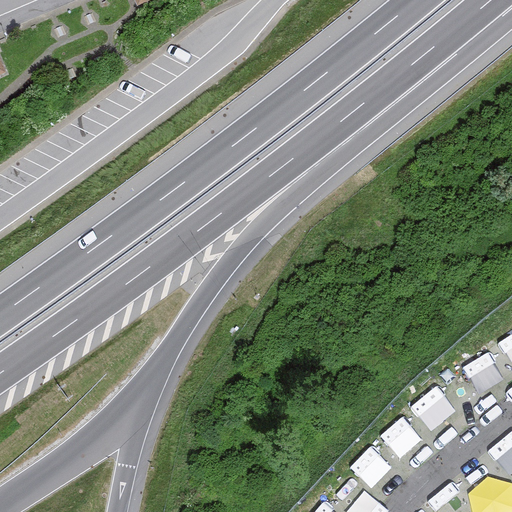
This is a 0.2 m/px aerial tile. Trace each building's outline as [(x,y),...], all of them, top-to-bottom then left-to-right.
[(135,0),(139,8),(158,0),(135,0)] [(511,344),(505,334),(480,350),(496,375),(511,365),(511,344)] [(458,394),(477,416),(499,398),(480,376),(458,394)] [(375,434),(396,456),(417,436),(396,414),(375,434)] [(511,444),(503,435),(480,456),(502,480),(511,470),(511,444)] [(351,469),(374,485),(390,462),(367,446),(351,469)] [(439,491),(457,511),(462,511),(482,495),(461,471),(439,491)] [(352,511),(333,494),(317,511),(352,511)]
